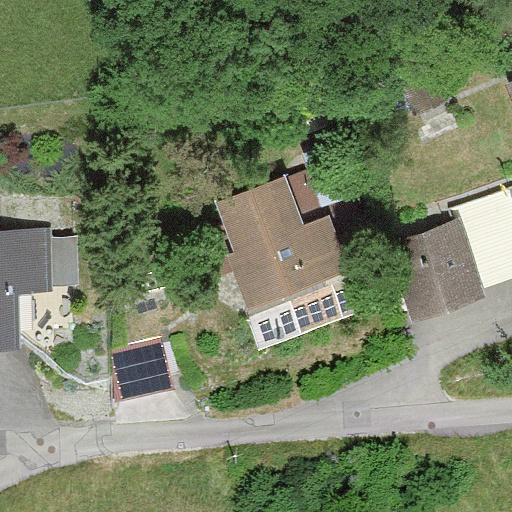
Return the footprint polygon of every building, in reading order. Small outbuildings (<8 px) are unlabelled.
[(511,172),(511,69),(476,83),(511,172)] [(185,210),(214,310),(317,267),(301,217),(273,230),(259,180),(185,210)] [(511,187),(462,202),(484,275),(511,266),(511,187)] [(383,320),(454,293),(428,223),(356,249),(383,320)] [(0,231),(0,300),(36,299),(32,230),(0,231)]
